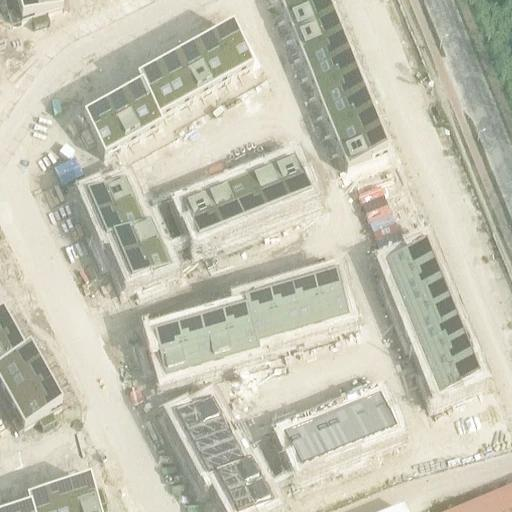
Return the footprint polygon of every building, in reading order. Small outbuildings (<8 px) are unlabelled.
[(23,0),(13,3),(9,5),(16,29),(31,24),(34,33),(49,28),(46,19),(61,14),(57,0),(23,0)] [(289,0),(285,0),(279,3),(282,10),(292,6),(289,0)] [(282,10),(281,11),(289,29),(327,14),(321,0),(307,0),(301,3),(292,6),(282,10)] [(278,3),(270,6),(273,14),(281,11),(282,10),(279,3),(278,3)] [(327,14),(289,29),(297,48),(334,33),(327,14)] [(236,24),(228,28),(231,34),(233,37),(241,33),(236,24)] [(241,33),(233,37),(238,46),(246,41),(241,33)] [(334,33),(297,48),(304,67),(342,52),(334,33)] [(231,34),(212,45),(233,83),(252,72),(247,63),(242,55),(238,46),(233,37),(231,34)] [(246,41),(238,46),(242,55),(251,50),(246,41)] [(194,55),(193,56),(214,93),(233,83),(212,45),(194,55)] [(251,50),(242,55),(247,63),(256,59),(251,50)] [(191,51),(171,62),(173,67),(174,66),(195,104),(214,93),(193,56),(194,55),(191,51)] [(342,52),(304,67),(312,86),(350,71),(342,52)] [(256,59),(247,63),(252,72),(260,68),(261,67),(256,59)] [(173,67),(155,77),(176,114),(195,104),(174,66),(173,67)] [(350,71),(312,86),(320,105),(357,90),(350,71)] [(155,77),(136,87),(140,93),(160,131),(162,131),(158,124),(176,114),(155,77)] [(357,90),(320,105),(327,124),(365,109),(357,90)] [(140,93),(121,104),(142,142),(160,131),(140,93)] [(121,104),(102,115),(123,152),(142,142),(121,104)] [(365,109),(327,124),(335,143),(373,127),(365,109)] [(87,135),(79,139),(87,154),(95,149),(103,163),(123,152),(102,115),(82,126),(87,135)] [(373,127),(335,143),(343,162),(380,146),(373,127)] [(380,146),(343,162),(350,181),(351,180),(361,176),(370,173),(379,169),(388,165),(380,146)] [(301,162),(293,165),(297,175),(306,171),(302,162),(301,162)] [(293,165),(270,175),(288,219),(311,209),(308,202),(304,193),(301,184),(297,175),(293,165)] [(388,165),(379,169),(382,176),(391,173),(388,165)] [(379,169),(370,173),(373,180),(382,176),(379,169)] [(306,171),(297,175),(301,184),(309,180),(306,171)] [(370,173),(361,176),(364,184),(373,180),(370,173)] [(270,175),(247,184),(265,228),(288,219),(270,175)] [(361,176),(351,180),(354,188),(364,184),(361,176)] [(309,180),(301,184),(304,193),(313,189),(309,180)] [(350,181),(342,184),(345,191),(354,188),(351,180),(350,181)] [(247,184),(225,193),(241,233),(242,237),(265,228),(247,184)] [(94,200),(85,204),(94,227),(134,210),(124,187),(109,194),(105,185),(90,191),(94,200)] [(313,189),(304,193),(308,202),(316,198),(315,194),(313,189)] [(225,193),(203,202),(219,242),(220,241),(241,233),(225,193)] [(316,198),(308,202),(311,209),(312,211),(320,208),(316,198)] [(203,202),(180,211),(182,216),(186,227),(191,238),(195,249),(196,251),(198,255),(222,245),(220,241),(219,242),(203,202)] [(169,208),(173,219),(182,216),(180,211),(177,204),(169,208)] [(134,210),(94,227),(103,248),(103,249),(143,232),(134,210)] [(182,216),(173,219),(178,230),(186,227),(182,216)] [(186,227),(178,230),(182,241),(191,238),(186,227)] [(143,232),(103,249),(104,250),(111,247),(119,268),(120,269),(159,252),(150,230),(143,232)] [(191,238),(182,241),(187,253),(195,249),(191,238)] [(418,242),(409,246),(412,253),(421,250),(418,242)] [(409,246),(400,250),(403,257),(412,253),(409,246)] [(195,249),(187,253),(191,264),(200,260),(198,255),(196,251),(195,249)] [(384,264),(383,265),(391,284),(429,269),(421,250),(412,253),(403,257),(393,261),(384,264)] [(400,250),(390,253),(393,261),(403,257),(400,250)] [(119,268),(115,270),(125,293),(139,288),(143,296),(158,290),(154,281),(169,275),(159,252),(120,269),(119,268)] [(390,253),(381,257),(384,264),(393,261),(390,253)] [(380,258),(372,261),(375,268),(383,265),(384,264),(381,257),(380,258)] [(429,269),(391,284),(398,303),(436,287),(429,269)] [(333,276),(309,282),(323,333),(348,326),(345,316),(342,307),(339,297),(337,288),(334,278),(333,276)] [(343,276),(334,278),(337,288),(345,285),(343,276)] [(309,282),(286,289),(289,298),(288,298),(301,340),(323,333),(309,282)] [(345,285),(337,288),(339,297),(348,295),(345,285)] [(436,287),(398,303),(406,322),(444,306),(436,287)] [(348,295),(339,297),(342,307),(351,304),(348,295)] [(288,298),(265,305),(277,346),(301,340),(288,298)] [(351,304),(342,307),(345,316),(353,314),(351,304)] [(265,305),(242,312),(256,360),(257,359),(255,353),(277,346),(265,305)] [(444,306),(406,322),(414,341),(452,325),(444,306)] [(244,319),(221,326),(233,366),(256,360),(242,312),(241,312),(244,319)] [(353,314),(345,316),(348,326),(356,324),(353,314)] [(0,346),(13,340),(2,321),(0,321),(0,346)] [(195,322),(172,329),(174,335),(187,380),(210,373),(197,328),(195,322)] [(220,322),(197,328),(210,373),(233,366),(221,326),(220,322)] [(452,325),(414,341),(421,360),(459,344),(452,325)] [(154,356),(145,358),(149,374),(159,371),(163,387),(187,380),(174,335),(150,342),(151,346),(154,356)] [(13,340),(0,346),(0,371),(29,355),(28,354),(23,357),(13,340)] [(459,344),(421,360),(429,378),(467,363),(459,344)] [(29,355),(0,371),(0,392),(1,395),(39,374),(29,355)] [(467,363),(429,378),(437,397),(438,397),(447,393),(456,389),(465,386),(475,382),(467,363)] [(39,374),(1,395),(12,414),(50,393),(39,374)] [(475,382),(465,386),(468,393),(478,389),(475,382)] [(465,386),(456,389),(459,397),(468,393),(465,386)] [(456,389),(447,393),(450,401),(459,397),(456,389)] [(50,393),(12,414),(23,434),(37,426),(42,435),(56,427),(51,419),(60,413),(50,393)] [(447,393),(438,397),(441,404),(450,401),(447,393)] [(437,397),(429,401),(432,408),(441,404),(438,397),(437,397)] [(386,400),(378,403),(382,413),(391,409),(387,400),(386,400)] [(378,403),(358,411),(375,452),(395,444),(393,440),(389,431),(386,422),(382,413),(378,403)] [(172,427),(168,429),(180,452),(184,449),(184,448),(222,429),(210,406),(195,414),(191,405),(177,413),(182,421),(172,427)] [(391,409),(382,413),(386,422),(395,418),(391,409)] [(358,411),(339,419),(356,459),(357,459),(375,452),(358,411)] [(395,418),(386,422),(389,431),(398,427),(395,418)] [(339,419),(320,427),(337,467),(336,467),(337,471),(358,463),(357,459),(356,459),(339,419)] [(320,427),(301,434),(318,474),(336,467),(337,467),(320,427)] [(398,427),(389,431),(393,440),(402,436),(399,430),(398,427)] [(222,429),(184,448),(184,449),(194,469),(195,470),(233,450),(222,429)] [(282,442),(285,452),(289,461),(293,470),(296,479),(298,483),(318,474),(301,434),(282,442)] [(402,436),(393,440),(395,444),(397,449),(405,446),(406,446),(402,436)] [(274,445),(273,446),(277,455),(285,452),(282,442),(274,445)] [(194,469),(190,471),(202,494),(213,488),(212,488),(251,468),(250,466),(242,469),(233,450),(195,470),(194,469)] [(285,452),(277,455),(281,464),(289,461),(285,452)] [(289,461),(281,464),(284,473),(293,470),(289,461)] [(251,468),(212,488),(213,488),(224,509),(262,489),(251,468)] [(293,470),(284,473),(288,482),(296,479),(293,470)] [(296,479),(288,482),(290,487),(292,492),(300,488),(298,483),(296,479)] [(69,488),(66,489),(74,511),(96,511),(97,511),(106,509),(101,493),(92,496),(89,487),(70,493),(69,488)] [(50,491),(44,493),(47,501),(50,511),(74,511),(66,489),(51,494),(50,491)] [(262,489),(224,509),(225,511),(271,511),(273,511),(262,489)] [(511,511),(511,491),(461,511),(511,511)] [(46,501),(25,508),(26,511),(50,511),(47,501),(46,501)]
